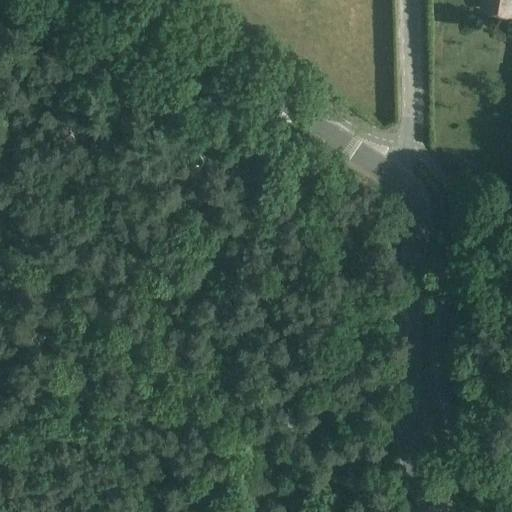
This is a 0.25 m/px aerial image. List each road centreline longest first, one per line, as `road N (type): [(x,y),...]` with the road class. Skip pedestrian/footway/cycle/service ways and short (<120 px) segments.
road 1 (tertiary): [(432,511),(410,449),(416,202),(394,179)]
road 2 (tertiary): [(394,179),(116,0)]
road 3 (residential): [(394,179),(410,143),(410,0)]
